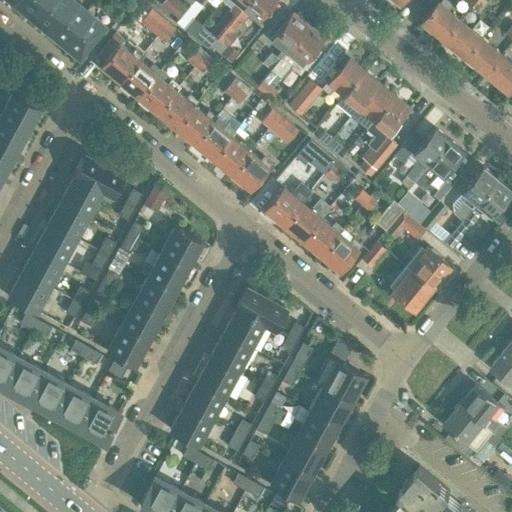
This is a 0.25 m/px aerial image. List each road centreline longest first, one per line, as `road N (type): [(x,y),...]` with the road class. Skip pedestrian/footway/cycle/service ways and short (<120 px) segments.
road 1 (residential): [(93,511),(252,231)]
road 2 (residential): [(511,150),(332,0)]
road 3 (residential): [(252,231),(84,92)]
road 4 (residential): [(408,361),(252,231)]
road 5 (residential): [(84,92),(0,252)]
road 6 (residential): [(408,361),(511,228)]
road 7 (residential): [(489,508),(379,416)]
